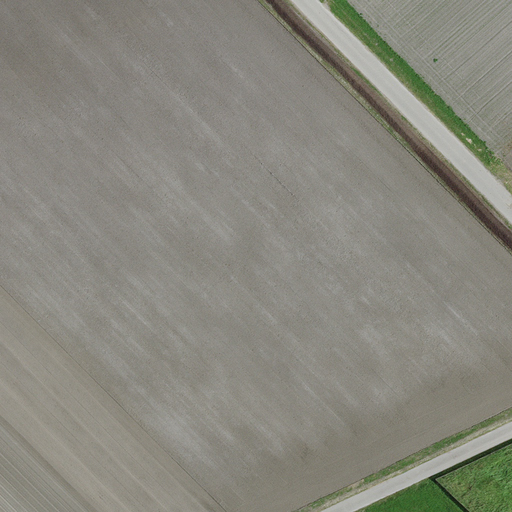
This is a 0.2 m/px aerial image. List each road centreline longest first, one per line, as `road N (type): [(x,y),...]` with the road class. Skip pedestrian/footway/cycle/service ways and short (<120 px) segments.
road 1 (unclassified): [(511,198),(305,0)]
road 2 (track): [(511,442),(359,511)]
